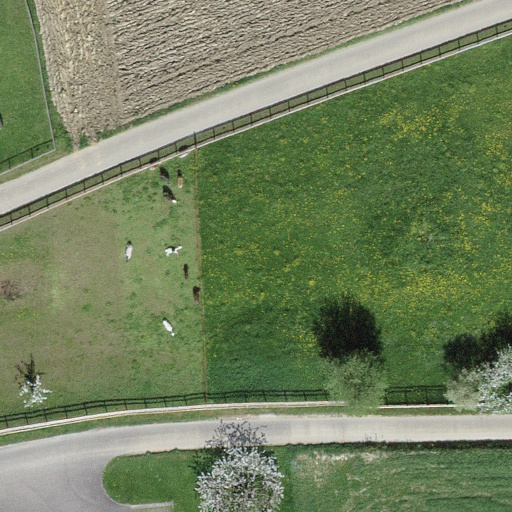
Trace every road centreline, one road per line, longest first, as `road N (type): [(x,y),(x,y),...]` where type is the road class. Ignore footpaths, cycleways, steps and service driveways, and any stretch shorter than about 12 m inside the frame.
road 1 (unclassified): [(511,6),(242,99),(0,201)]
road 2 (track): [(109,444),(222,432),(511,428)]
